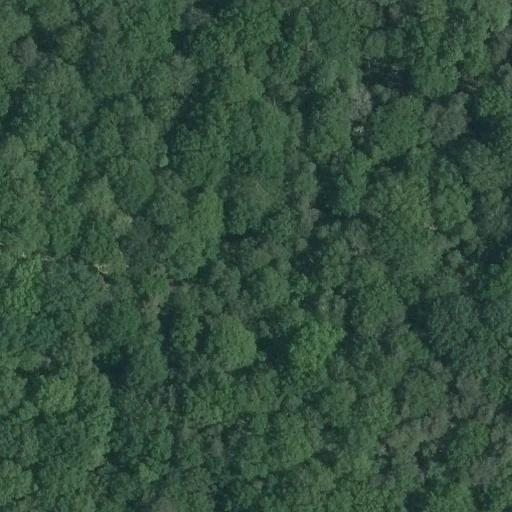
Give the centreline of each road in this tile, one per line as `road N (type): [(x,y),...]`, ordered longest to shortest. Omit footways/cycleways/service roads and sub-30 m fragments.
road 1 (track): [(333,511),(346,458),(354,312),(338,235),(270,190),(249,147),(228,14)]
road 2 (track): [(237,0),(228,14),(126,10),(0,50)]
